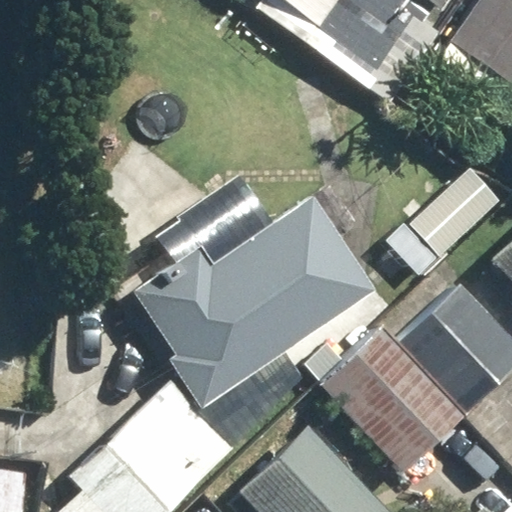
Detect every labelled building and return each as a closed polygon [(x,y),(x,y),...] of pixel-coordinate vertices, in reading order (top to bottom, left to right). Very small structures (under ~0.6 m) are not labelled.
[(274,0),(308,24),(326,0),(274,0)] [(377,80),(438,0),(344,0),(318,36),(377,80)] [(511,0),(480,0),(447,45),(511,93),(511,0)] [(198,402),(358,295),(296,203),(136,310),(198,402)] [(511,235),(485,260),(511,288),(511,235)] [(384,341),(460,420),(511,371),(511,350),(446,281),(384,341)] [(460,420),(384,341),(371,326),(309,385),(399,479),(460,420)] [(156,511),(220,451),(163,393),(40,511),(156,511)] [(379,511),(306,428),(232,493),(248,511),(379,511)] [(0,471),(0,511),(3,511),(10,474),(0,471)]
